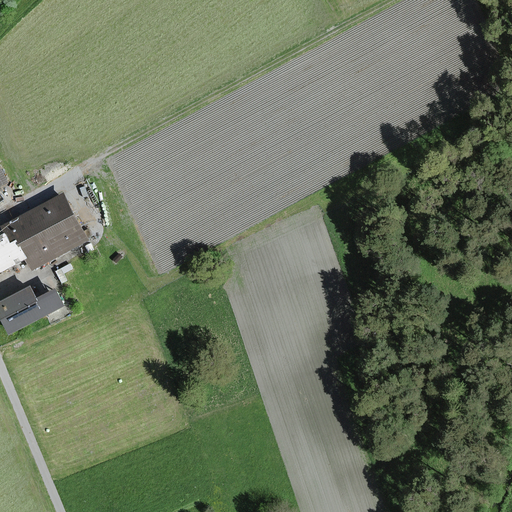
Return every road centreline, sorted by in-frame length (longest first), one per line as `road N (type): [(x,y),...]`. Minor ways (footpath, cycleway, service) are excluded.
road 1 (track): [(65,183),(394,0)]
road 2 (unclassified): [(0,355),(64,511)]
